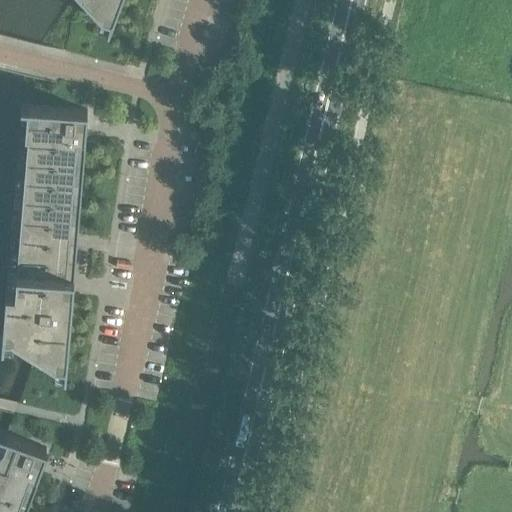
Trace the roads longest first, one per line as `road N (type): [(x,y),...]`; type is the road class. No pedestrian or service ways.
road 1 (secondary): [(227,511),(353,0)]
road 2 (residential): [(171,96),(156,252),(88,511)]
road 3 (track): [(511,414),(426,394),(393,511)]
road 4 (residential): [(0,58),(171,96)]
